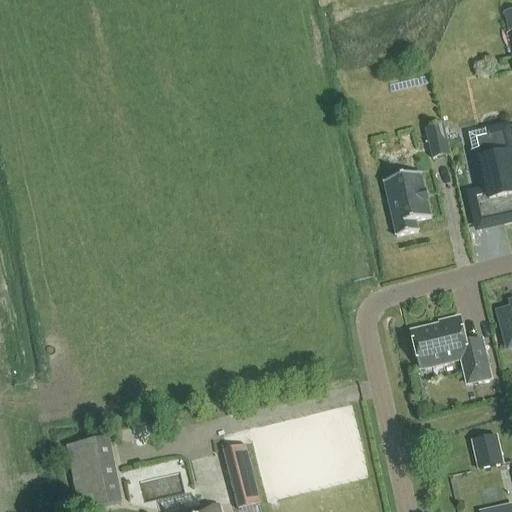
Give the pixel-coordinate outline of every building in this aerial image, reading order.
[(475,235),(511,226),(511,135),(510,125),(468,134),(472,153),(470,154),(479,190),(466,193),(475,235)] [(441,127),(424,131),(431,160),(448,156),(441,127)] [(418,234),(416,223),(431,220),(421,176),(384,184),(396,239),(418,234)] [(511,311),(499,315),(508,351),(511,349),(511,311)] [(421,370),(461,361),(467,386),(490,381),(482,343),(465,347),(459,320),(440,324),(441,329),(413,335),(421,370)] [(121,503),(109,439),(66,447),(79,511),(121,503)] [(475,445),(482,476),(505,471),(498,439),(475,445)] [(260,506),(244,446),(221,453),(237,511),(260,506)]
